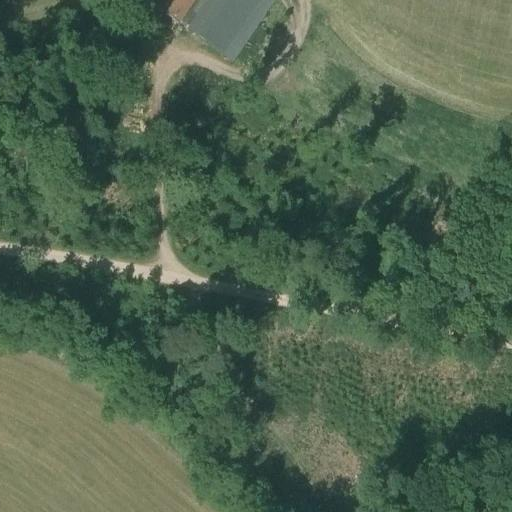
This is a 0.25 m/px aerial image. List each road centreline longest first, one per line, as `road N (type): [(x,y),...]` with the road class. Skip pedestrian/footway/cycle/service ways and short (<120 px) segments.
road 1 (track): [(511,343),(0,250)]
road 2 (track): [(284,300),(284,423),(232,511)]
road 3 (unknown): [(180,279),(151,78)]
